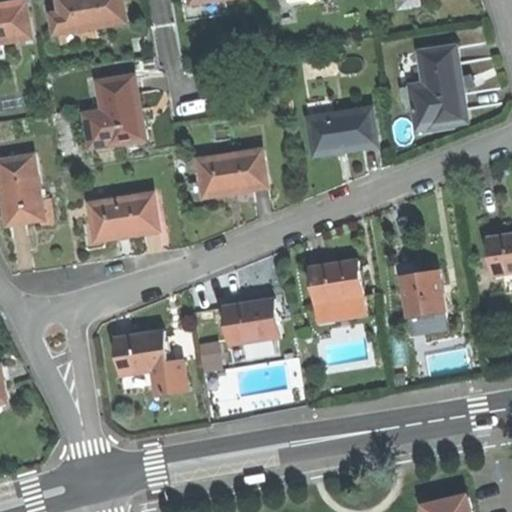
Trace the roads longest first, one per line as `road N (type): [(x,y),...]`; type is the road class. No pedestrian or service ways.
road 1 (residential): [(511,138),(76,308)]
road 2 (tertiary): [(511,408),(93,481)]
